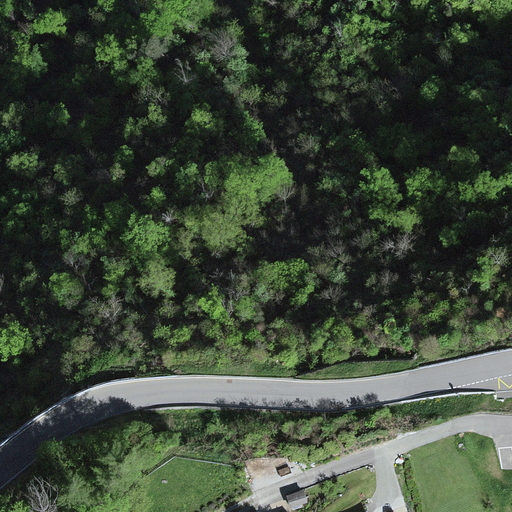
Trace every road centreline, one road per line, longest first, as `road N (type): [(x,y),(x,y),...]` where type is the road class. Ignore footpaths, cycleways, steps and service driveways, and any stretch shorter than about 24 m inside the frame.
road 1 (tertiary): [(0,470),(67,419),(117,398),(355,393),(511,361)]
road 2 (track): [(381,453),(231,511)]
road 3 (residential): [(511,427),(458,425),(381,453)]
